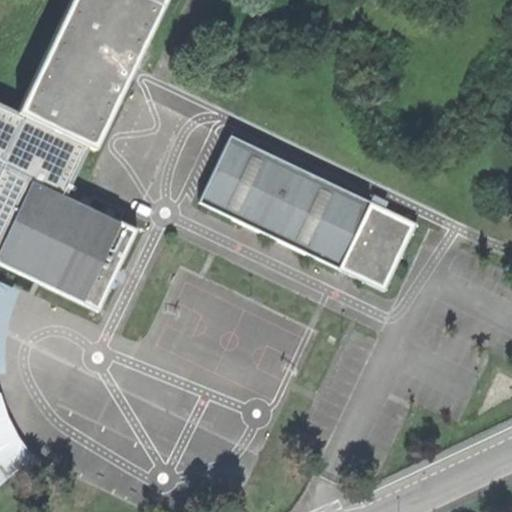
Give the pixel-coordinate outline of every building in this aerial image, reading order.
[(74,0),(21,114),(92,148),(98,151),(133,78),(137,69),(169,0),(74,0)] [(153,76),(137,69),(133,78),(149,85),(153,76)] [(0,165),(3,167),(0,173),(0,262),(101,310),(119,271),(138,231),(68,198),(92,148),(21,114),(0,104),(0,165)] [(338,266),(370,199),(231,133),(199,200),(338,266)] [(416,221),(370,199),(338,266),(384,288),(416,221)] [(0,280),(0,373),(7,374),(6,340),(9,320),(20,288),(0,280)] [(3,392),(0,392),(0,487),(34,458),(20,439),(10,417),(3,392)]
